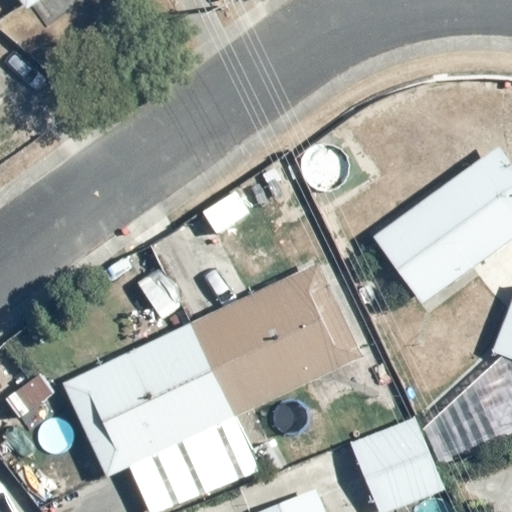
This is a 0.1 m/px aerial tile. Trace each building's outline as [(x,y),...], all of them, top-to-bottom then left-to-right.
[(25,0),(32,9),(45,0),(25,0)] [(511,236),(511,170),(495,146),(373,234),(421,301),(511,236)] [(191,318),(237,416),(364,356),(318,258),(191,318)] [(511,292),(491,351),(511,358),(511,292)] [(237,416),(191,318),(63,378),(109,476),(237,416)] [(432,456),(430,450),(417,415),(351,439),(378,511),(383,511),(444,490),(432,456)] [(369,511),(352,470),(251,511),(369,511)]
